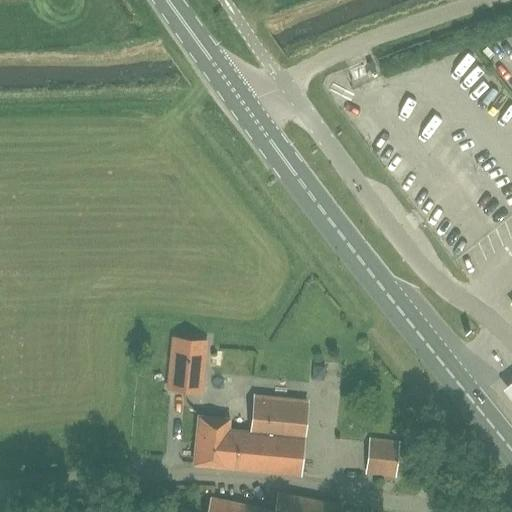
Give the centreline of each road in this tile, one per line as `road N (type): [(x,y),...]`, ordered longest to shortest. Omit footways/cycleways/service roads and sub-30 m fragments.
road 1 (primary): [(511,450),(166,0)]
road 2 (residential): [(422,511),(239,476),(116,477),(0,491)]
road 3 (residential): [(511,341),(444,287),(328,141)]
